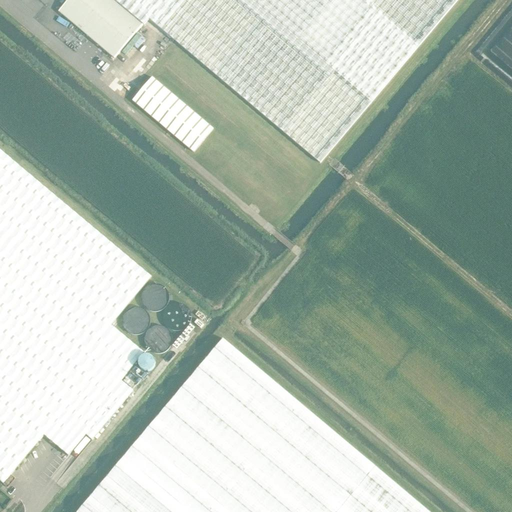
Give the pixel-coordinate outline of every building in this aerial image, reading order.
[(114,59),(143,25),(113,0),(68,0),(58,12),(114,59)] [(113,0),(143,25),(144,25),(149,19),(320,163),(457,0),(113,0)] [(132,101),(194,153),(214,129),(152,77),(132,101)] [(0,150),(0,480),(4,484),(15,471),(44,436),(53,443),(68,456),(86,436),(91,440),(92,441),(133,392),(137,386),(126,377),(130,371),(142,381),(143,382),(148,376),(135,365),(144,353),(111,326),(151,278),(18,166),(0,150)] [(163,307),(167,288),(147,283),(142,302),(163,307)] [(178,299),(161,315),(178,333),(195,317),(178,299)] [(162,353),(175,337),(157,323),(144,339),(162,353)] [(429,511),(223,339),(140,437),(77,511),(429,511)] [(137,386),(142,381),(130,371),(126,377),(137,386)]
